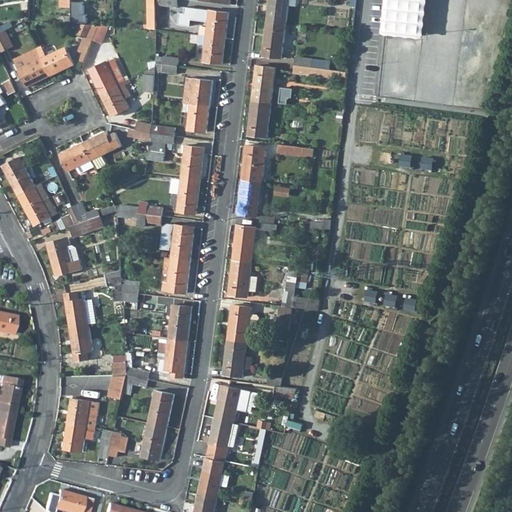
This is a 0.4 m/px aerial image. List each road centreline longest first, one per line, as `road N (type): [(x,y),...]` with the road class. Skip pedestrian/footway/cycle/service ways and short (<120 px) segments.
road 1 (residential): [(33,462),(156,498),(179,482),(248,0)]
road 2 (trunk): [(511,253),(422,511)]
road 3 (residential): [(33,462),(50,367),(35,288),(6,227)]
road 4 (trunk): [(455,511),(511,353)]
road 5 (residential): [(42,123),(49,136),(92,115),(77,85),(34,107)]
